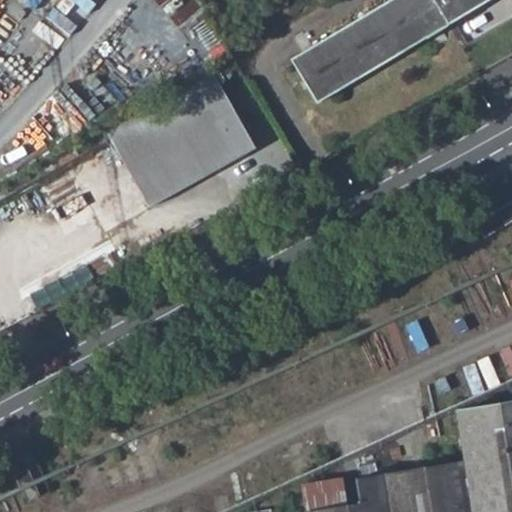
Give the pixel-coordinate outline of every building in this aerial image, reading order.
[(431,0),(388,0),(288,60),(316,104),(447,26),(431,0)] [(431,0),(447,26),(489,0),(431,0)] [(207,67),(100,127),(147,210),(254,149),(207,67)] [(511,198),(473,221),(480,235),(511,216),(511,198)] [(511,511),(511,416),(465,424),(471,464),(390,479),(394,508),(369,511),(511,511)] [(24,463),(10,470),(26,505),(40,497),(24,463)]
